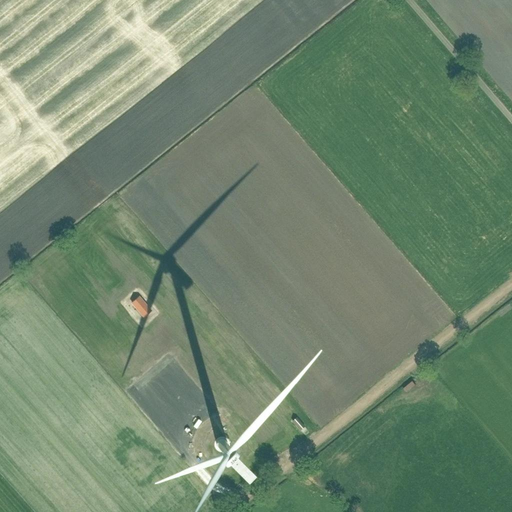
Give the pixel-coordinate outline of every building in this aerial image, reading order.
[(150,311),(139,297),(132,303),(144,317),(150,311)] [(223,384),(227,382),(221,372),(217,375),(223,384)] [(174,403),(183,413),(190,407),(181,397),(174,403)] [(157,411),(162,419),(169,415),(165,407),(157,411)] [(297,417),(292,421),(300,430),(305,426),(297,417)] [(221,452),(222,452),(223,452),(224,452),(225,452),(225,451),(226,451),(226,450),(227,450),(227,449),(228,449),(228,448),(229,447),(229,446),(229,445),(229,444),(229,443),(229,442),(228,442),(228,441),(228,440),(227,440),(227,439),(226,439),(226,438),(225,438),(224,438),(224,437),(223,437),(222,437),(221,437),(220,437),(219,437),(218,437),(218,438),(217,438),(216,439),(215,440),(215,441),(214,441),(214,442),(214,443),(214,444),(213,444),(213,445),(213,446),(214,446),(214,447),(214,448),(214,449),(215,449),(215,450),(216,450),(216,451),(217,451),(218,452),(219,452),(220,452),(221,452)]
